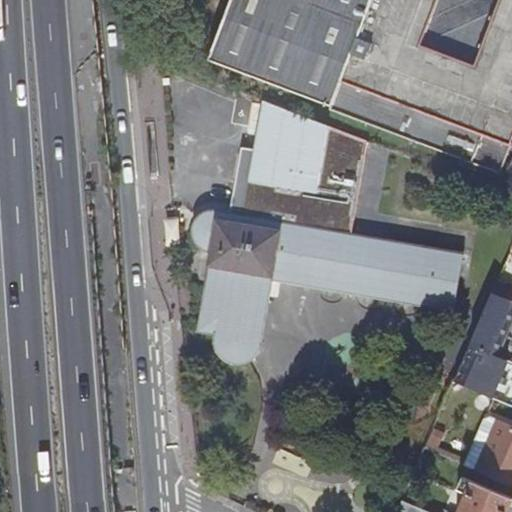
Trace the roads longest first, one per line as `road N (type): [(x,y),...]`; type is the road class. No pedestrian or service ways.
road 1 (motorway): [(88,511),(49,0)]
road 2 (motorway): [(3,0),(37,511)]
road 3 (secondary): [(151,484),(113,0)]
